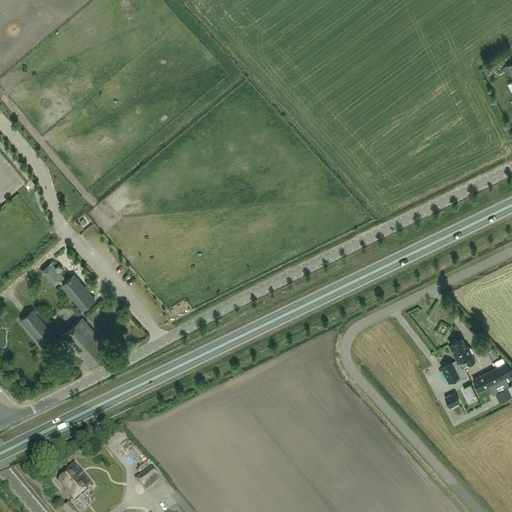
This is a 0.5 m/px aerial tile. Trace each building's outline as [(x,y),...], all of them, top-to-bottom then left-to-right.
[(64,277),(52,263),(42,271),(54,285),(64,277)] [(73,275),(62,285),(83,310),(94,300),(73,275)] [(42,346),(53,336),(32,311),(20,321),(42,346)] [(89,368),(106,353),(100,346),(101,345),(97,340),(99,338),(82,318),(61,335),(76,354),(77,353),(89,368)] [(450,345),(458,360),(462,368),(464,367),(474,362),(471,355),(471,354),(467,346),(466,347),(462,339),(450,345)] [(464,367),(462,368),(458,360),(452,363),(441,368),(449,382),(452,380),(454,384),(468,376),(464,367)] [(490,386),(508,377),(502,365),(482,375),(479,377),(485,388),(490,386)] [(470,385),(463,388),(470,402),(477,399),(470,385)] [(511,385),(496,393),(501,402),(511,396),(511,385)] [(445,397),(450,407),(459,403),(454,393),(445,397)] [(145,490),(160,478),(151,468),(136,480),(145,490)] [(74,500),(86,490),(71,471),(58,482),(74,500)] [(65,511),(77,511),(70,503),(63,509),(65,511)]
